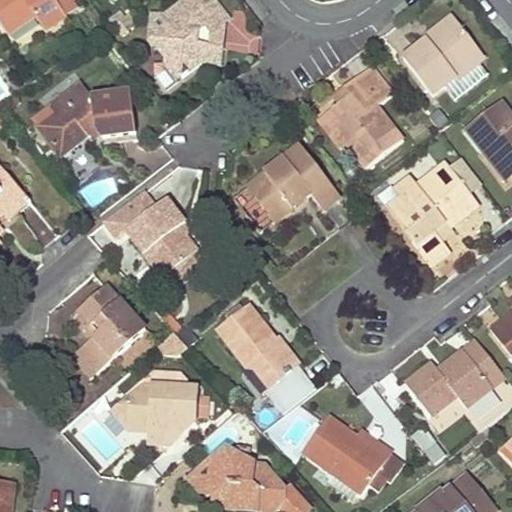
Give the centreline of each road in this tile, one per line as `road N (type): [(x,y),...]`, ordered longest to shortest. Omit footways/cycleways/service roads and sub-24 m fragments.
road 1 (residential): [(404,333),(375,362),(336,349),(331,309),(349,291),(375,288)]
road 2 (residential): [(317,26),(213,114),(196,143)]
road 3 (residential): [(0,427),(28,432),(89,493),(137,502)]
road 4 (residential): [(511,251),(404,333)]
